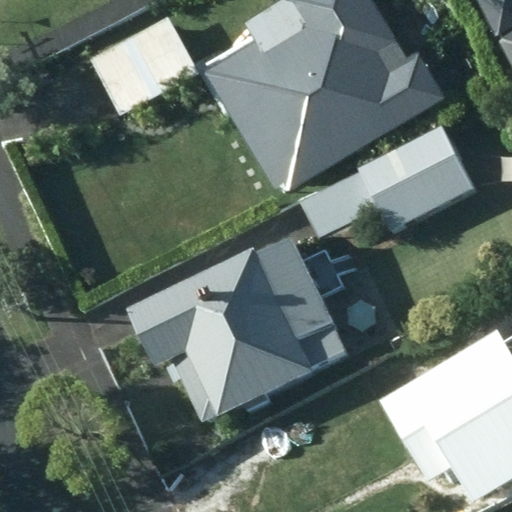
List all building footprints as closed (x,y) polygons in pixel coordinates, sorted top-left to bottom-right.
[(292,202),(449,107),(419,61),(408,68),(367,0),(298,0),(246,32),(256,49),(205,81),(276,199),(286,193),(292,202)] [(509,52),(511,58),(511,0),(477,0),(505,54),(509,52)] [(174,24),(91,65),(121,123),(202,80),(174,24)] [(475,197),(443,134),(358,175),(360,180),(301,208),(319,245),(379,215),(390,238),(475,197)] [(258,266),(255,262),(129,322),(156,380),(175,371),(194,410),(209,403),(221,427),(316,383),(313,377),(349,360),(323,303),(345,292),(326,254),(302,266),(294,249),(258,266)] [(473,511),(511,489),(511,360),(501,342),(430,382),(416,360),(356,394),(375,429),(389,421),(430,492),(453,479),(473,511)]
